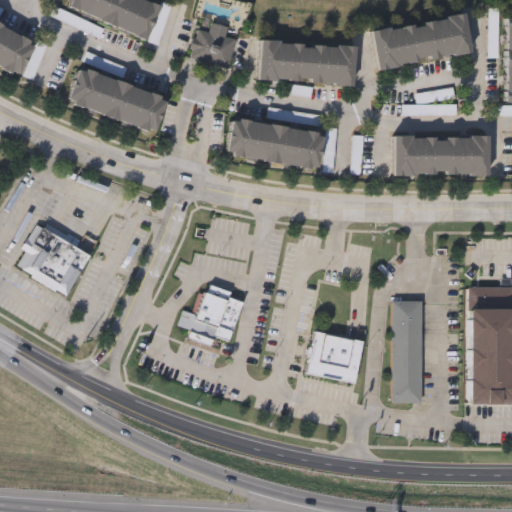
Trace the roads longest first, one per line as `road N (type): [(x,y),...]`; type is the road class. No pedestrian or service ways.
road 1 (tertiary): [(0,111),(62,141),(237,196),(339,206),(511,206)]
road 2 (motorway): [(365,511),(196,468),(88,415),(0,352)]
road 3 (secondary): [(250,451),(159,419),(0,329)]
road 4 (secondary): [(511,476),(356,471)]
